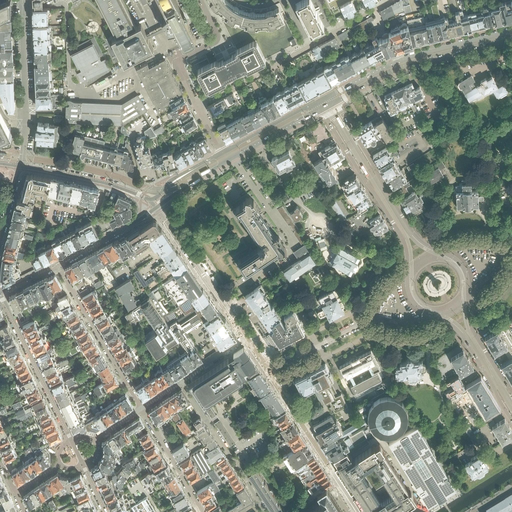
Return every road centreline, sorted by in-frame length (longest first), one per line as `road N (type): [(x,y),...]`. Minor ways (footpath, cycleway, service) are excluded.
road 1 (residential): [(197,106),(392,0)]
road 2 (tertiary): [(511,30),(405,57),(323,97)]
road 3 (tertiary): [(335,101),(407,64),(511,37)]
road 4 (residential): [(141,408),(56,263)]
road 5 (residential): [(359,511),(268,371)]
road 6 (residential): [(20,166),(22,0)]
road 7 (residential): [(0,293),(71,441)]
road 8 (residential): [(246,336),(156,207)]
road 9 (residential): [(434,314),(460,330),(511,421)]
road 10 (tertiary): [(148,199),(20,166)]
road 11 (residential): [(197,106),(178,64),(214,40),(200,0)]
road 12 (residential): [(203,511),(141,408)]
